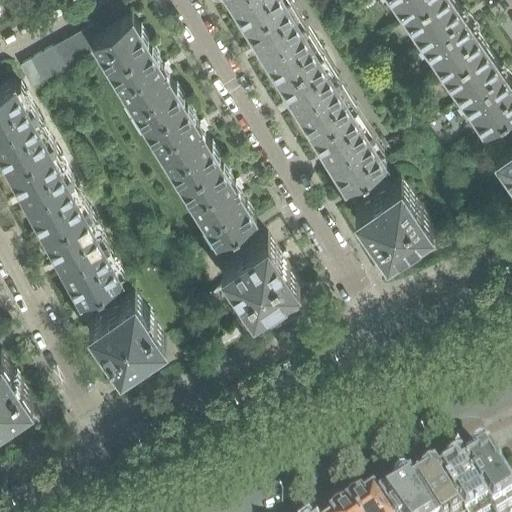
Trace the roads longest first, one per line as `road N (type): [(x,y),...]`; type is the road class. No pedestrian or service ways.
road 1 (residential): [(183,0),(385,337)]
road 2 (tertiary): [(385,337),(113,458)]
road 3 (tertiary): [(226,511),(497,396)]
road 4 (residential): [(113,458),(0,242)]
road 5 (tertiary): [(511,281),(385,337)]
